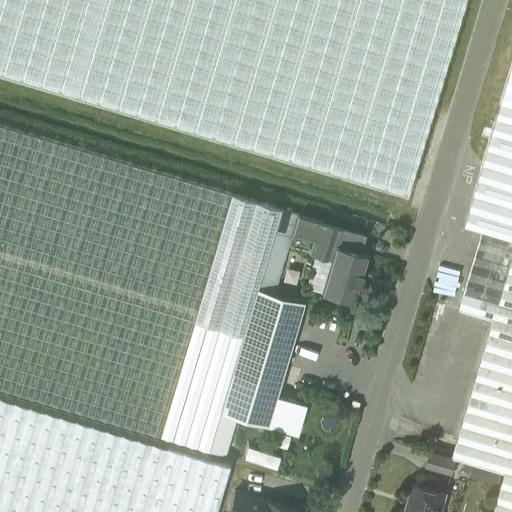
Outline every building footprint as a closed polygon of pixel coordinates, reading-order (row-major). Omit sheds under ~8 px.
[(0,0),(0,70),(404,190),(427,112),(460,0),(0,0)] [(511,511),(511,64),(466,221),(483,226),(511,234),(511,440),(505,466),(491,511),(511,511)] [(256,286),(274,291),(297,212),(280,207),(0,124),(0,387),(208,449),(224,454),(234,421),(249,425),(252,414),(275,421),(282,394),(275,392),(229,379),(256,286)] [(366,250),(358,248),(362,234),(325,223),(319,240),(328,243),(324,255),(332,257),(322,289),(352,297),(366,250)] [(461,438),(456,452),(505,466),(511,440),(511,234),(483,226),(460,303),(495,313),(459,436),(461,437),(461,438)] [(302,299),(274,291),(256,286),(229,379),(275,392),(302,299)] [(211,511),(226,462),(0,395),(0,511),(211,511)] [(431,450),(427,466),(451,473),(455,457),(431,450)] [(439,511),(446,491),(413,481),(413,482),(415,483),(406,511),(439,511)] [(298,511),(300,508),(264,497),(264,498),(233,489),(226,511),(229,511),(252,511),(253,511),(252,511),(298,511)]
